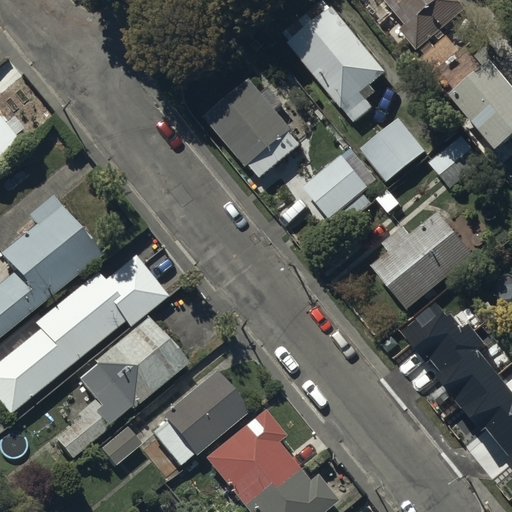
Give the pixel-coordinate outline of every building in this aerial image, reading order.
[(289,36),(286,38),(352,119),(372,103),(366,96),(375,89),(369,82),(386,68),(331,2),(329,3),(326,0),(319,0),(284,30),(289,36)] [(388,0),(405,20),(398,26),(416,47),(418,46),(423,52),(432,43),(428,39),(467,6),(461,0),(388,0)] [(450,86),(495,141),(511,127),(511,79),(490,53),(450,86)] [(246,75),(202,113),(245,164),(248,162),(259,175),(299,140),(289,128),(290,126),(246,75)] [(400,113),(359,146),(385,179),(426,146),(400,113)] [(0,118),(0,150),(16,137),(0,118)] [(463,134),(429,162),(450,188),(484,160),(463,134)] [(341,153),(304,183),(331,217),(334,215),(340,222),(369,198),(361,189),(367,184),(341,153)] [(0,278),(0,332),(99,252),(52,193),(26,214),(33,223),(0,249),(0,255),(11,269),(0,278)] [(390,247),(372,262),(409,305),(474,250),(437,207),(411,229),(406,224),(385,241),(390,247)] [(314,214),(297,229),(315,249),(332,234),(314,214)] [(39,329),(0,360),(0,401),(9,412),(125,321),(128,325),(166,295),(134,254),(103,279),(96,271),(32,321),(39,329)] [(474,435),(471,437),(508,482),(511,479),(511,389),(502,378),(511,370),(511,350),(505,341),(511,335),(511,327),(488,299),(474,310),(458,291),(441,305),(447,312),(436,321),(446,333),(443,336),(468,367),(478,359),(484,366),(460,385),(480,409),(473,414),(478,419),(468,428),(474,435)] [(184,360),(145,314),(92,359),(94,361),(76,376),(94,397),(76,412),(80,416),(54,438),(69,456),(127,406),(128,408),(184,360)] [(246,409),(213,369),(160,413),(166,419),(151,432),(178,464),(191,452),(193,454),(246,409)] [(262,407),(201,455),(246,511),(318,511),(336,498),(315,472),(307,479),(275,439),(283,433),(262,407)] [(140,441),(127,425),(99,449),(113,464),(140,441)]
